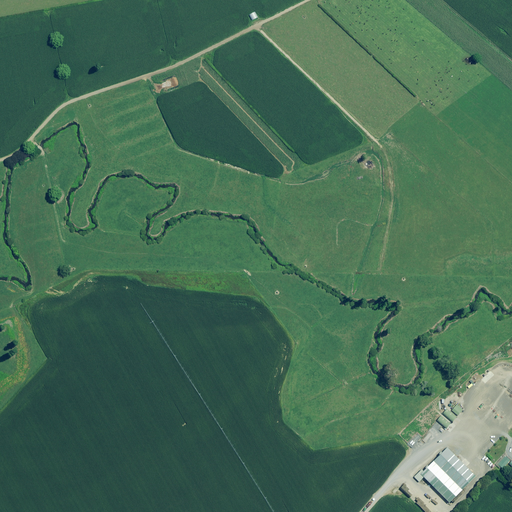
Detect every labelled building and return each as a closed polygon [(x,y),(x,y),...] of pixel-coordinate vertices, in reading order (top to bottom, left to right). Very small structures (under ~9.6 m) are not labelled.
[(258,18),(255,12),(249,15),(252,21),(258,18)] [(463,410),(457,405),(452,410),(458,416),(463,410)] [(457,417),(447,409),(443,414),(453,422),(457,417)] [(451,424),(441,416),(437,421),(447,429),(451,424)] [(432,435),(429,433),(422,440),(425,443),(432,435)] [(434,461),(463,490),(477,476),(447,448),(434,461)] [(506,456),(497,466),(500,468),(501,467),(503,469),(510,461),(506,456)] [(463,490),(434,461),(424,471),(422,469),(414,478),(419,483),(424,477),(450,503),(463,490)]
